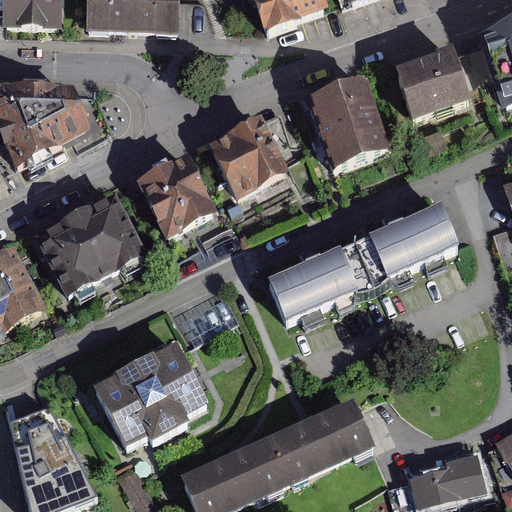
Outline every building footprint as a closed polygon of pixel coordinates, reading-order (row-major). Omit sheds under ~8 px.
[(62,0),(8,0),(7,34),(61,36),(62,0)] [(179,0),(91,0),(90,38),(178,42),(179,0)] [(262,0),(263,0),(255,3),(268,40),(326,19),(319,0),(262,0)] [(426,0),(358,0),(365,21),(426,0)] [(511,45),(491,52),(511,114),(511,45)] [(478,59),(407,83),(426,140),(497,116),(478,59)] [(365,85),(311,103),(336,174),(390,156),(365,85)] [(122,97),(0,95),(0,107),(32,179),(129,130),(122,97)] [(261,125),(214,148),(240,200),(286,176),(261,125)] [(0,146),(0,193),(19,184),(0,146)] [(215,165),(150,194),(183,267),(248,238),(215,165)] [(139,202),(43,246),(75,315),(171,271),(139,202)] [(462,214),(376,254),(395,297),(478,256),(462,214)] [(395,297),(376,254),(278,296),(297,340),(395,297)] [(37,261),(0,277),(0,349),(67,321),(37,261)] [(210,355),(108,400),(136,462),(238,418),(210,355)] [(62,410),(14,424),(32,511),(81,511),(108,504),(62,410)] [(357,418),(273,454),(293,502),(378,465),(357,418)] [(511,497),(511,447),(488,457),(505,500),(511,497)] [(269,511),(293,502),(273,454),(189,491),(198,511),(269,511)] [(475,511),(505,500),(488,457),(430,480),(443,511),(475,511)] [(153,511),(164,504),(140,470),(120,483),(139,511),(153,511)]
